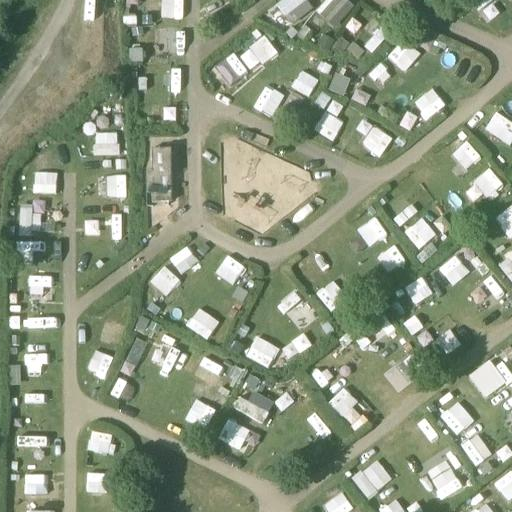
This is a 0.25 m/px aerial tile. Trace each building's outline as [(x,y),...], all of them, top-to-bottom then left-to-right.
[(179,0),(146,0),(147,15),(180,13),(179,0)] [(312,8),(306,1),(307,0),(280,0),(274,5),(292,25),(312,8)] [(334,28),(355,7),(347,0),(324,0),(315,10),(334,28)] [(180,50),(179,27),(156,28),(157,51),(180,50)] [(255,62),(271,45),(255,30),(239,47),(255,62)] [(328,53),(334,41),(323,36),(317,47),(328,53)] [(349,45),(340,39),(333,49),(342,55),(349,45)] [(390,58),(411,67),(419,48),(399,39),(390,58)] [(364,52),(353,43),(347,50),(358,59),(364,52)] [(383,64),(372,70),(379,84),(391,78),(383,64)] [(246,70),(233,89),(251,101),(264,82),(246,70)] [(300,72),(291,88),(310,98),(319,82),(300,72)] [(343,98),(350,81),(334,75),(328,92),(343,98)] [(357,90),(354,101),(368,106),(371,95),(357,90)] [(288,91),(280,105),(295,114),(303,100),(288,91)] [(330,99),(321,94),(314,105),(323,111),(330,99)] [(412,103),(423,120),(437,111),(426,95),(412,103)] [(313,130),(332,143),(345,124),(326,111),(313,130)] [(367,134),(360,145),(380,157),(392,137),(363,119),(358,129),(367,134)] [(511,134),(498,119),(491,125),(509,145),(511,141),(511,134)] [(92,156),(117,156),(118,135),(93,134),(92,156)] [(462,175),(480,159),(463,141),(446,157),(462,175)] [(41,175),(58,165),(49,149),(31,160),(41,175)] [(150,150),(150,162),(150,201),(168,201),(168,150),(150,150)] [(469,187),(485,205),(506,187),(490,169),(469,187)] [(125,195),(124,172),(103,173),(104,195),(125,195)] [(511,239),(511,237),(511,205),(495,219),(511,239)] [(85,215),(86,237),(109,237),(108,215),(85,215)] [(380,216),(360,225),(368,246),(389,237),(380,216)] [(421,219),(407,233),(423,250),(437,236),(421,219)] [(196,237),(186,250),(205,265),(215,252),(196,237)] [(391,274),(407,263),(395,248),(380,260),(391,274)] [(511,283),(511,252),(497,263),(511,283)] [(442,264),(452,284),(471,274),(460,254),(442,264)] [(231,288),(245,272),(229,258),(215,274),(231,288)] [(493,276),(475,287),(488,308),(506,297),(493,276)] [(405,287),(415,304),(433,294),(423,277),(405,287)] [(293,321),(312,310),(301,290),(281,301),(293,321)] [(199,310),(190,329),(212,340),(221,320),(199,310)] [(104,322),(101,343),(120,346),(123,325),(104,322)] [(446,353),(460,343),(450,328),(436,338),(446,353)] [(150,355),(172,366),(182,345),(161,334),(150,355)] [(289,358),(310,344),(304,334),(283,348),(289,358)] [(245,357),(268,369),(279,349),(255,337),(245,357)] [(86,370),(104,377),(112,358),(95,350),(86,370)] [(26,373),(48,372),(47,352),(25,354),(26,373)] [(213,392),(226,369),(204,356),(185,389),(218,408),(224,398),(213,392)] [(479,370),(495,391),(505,384),(489,362),(479,370)] [(246,401),(238,396),(232,407),(261,423),(273,402),(252,390),(246,401)] [(184,419),(203,430),(215,410),(196,399),(184,419)] [(440,418),(457,436),(474,420),(456,402),(440,418)] [(243,442),(256,447),(261,433),(227,420),(219,440),(240,448),(243,442)] [(486,476),(496,468),(487,457),(492,453),(477,434),(462,446),(486,476)] [(453,458),(429,478),(445,497),(469,477),(453,458)] [(351,475),(365,498),(392,482),(378,459),(351,475)] [(88,472),(88,503),(105,503),(105,472),(88,472)] [(59,499),(60,475),(25,474),(25,498),(59,499)] [(511,505),(511,477),(510,475),(497,486),(511,505)] [(467,507),(470,511),(496,511),(484,494),(467,507)] [(380,510),(381,511),(404,511),(396,500),(380,510)]
